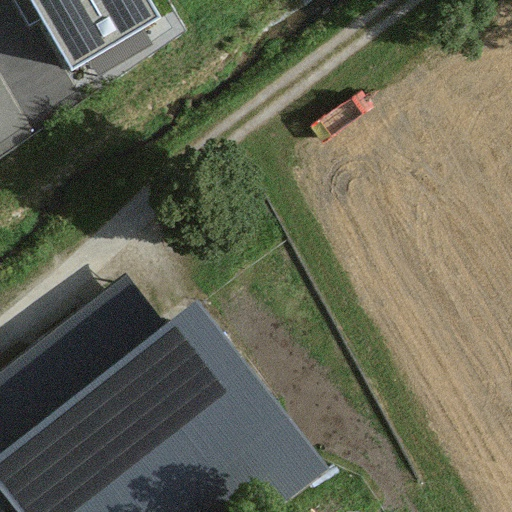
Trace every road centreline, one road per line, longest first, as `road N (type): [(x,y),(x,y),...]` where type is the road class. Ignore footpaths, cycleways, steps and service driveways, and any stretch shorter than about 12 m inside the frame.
road 1 (track): [(163,199),(317,63),(408,0)]
road 2 (residential): [(163,199),(0,336)]
